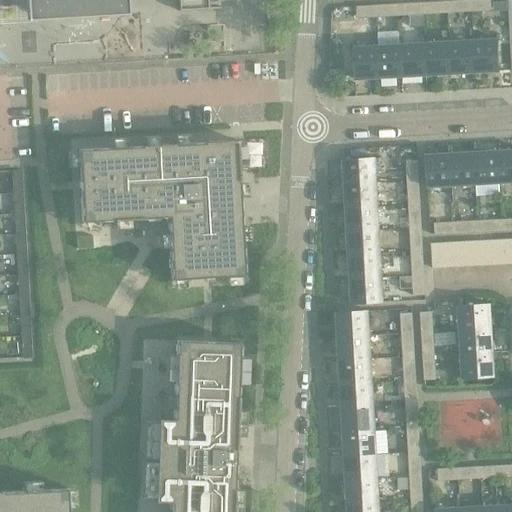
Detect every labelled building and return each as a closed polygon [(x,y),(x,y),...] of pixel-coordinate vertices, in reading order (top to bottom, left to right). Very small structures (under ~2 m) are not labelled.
[(78,0),(80,17),(110,16),(127,15),(125,0),(177,0),(179,12),(209,10),(208,0),(216,0),(216,2),(245,0),(24,0),(26,20),(72,18),(71,0),(78,0)] [(490,0),(481,0),(471,1),(472,13),(491,11),(490,0)] [(471,1),(447,2),(448,14),(472,13),(471,1)] [(447,2),(423,3),(424,15),(448,14),(447,2)] [(423,3),(399,5),(400,17),(424,15),(423,3)] [(399,5),(376,6),(376,18),(400,17),(399,5)] [(376,6),(356,7),(357,19),(376,18),(376,6)] [(498,40),(473,42),(475,73),(499,72),(498,40)] [(473,42),(449,43),(451,75),(475,73),(473,42)] [(449,43),(426,44),(427,76),(451,75),(449,43)] [(426,44),(402,46),(404,77),(427,76),(426,44)] [(402,46),(378,47),(380,79),(404,77),(402,46)] [(380,79),(378,47),(354,48),(355,80),(380,79)] [(345,69),(330,70),(330,82),(346,82),(345,69)] [(141,147),(77,150),(81,222),(113,221),(144,219),(167,218),(171,280),(243,276),(240,213),(241,213),(241,212),(240,212),(239,202),(240,202),(240,201),(239,201),(238,181),(239,181),(236,141),(203,143),(173,145),(172,145),(141,146),(141,147)] [(511,151),(497,152),(499,184),(511,182),(511,151)] [(497,152),(473,153),(475,185),(499,184),(497,152)] [(473,153),(450,155),(452,186),(475,185),(473,153)] [(452,186),(450,155),(425,156),(427,188),(452,186)] [(342,161),(344,185),(377,183),(375,159),(342,161)] [(405,162),(406,181),(418,180),(417,161),(405,162)] [(21,172),(12,172),(13,183),(22,183),(21,172)] [(418,180),(406,181),(408,205),(420,204),(418,180)] [(22,183),(13,183),(14,194),(22,194),(22,183)] [(377,183),(344,185),(345,209),(378,207),(377,183)] [(22,194),(14,194),(14,205),(23,204),(22,194)] [(23,204),(14,205),(15,215),(24,214),(23,204)] [(420,204),(408,205),(409,229),(421,228),(420,204)] [(378,207),(345,209),(347,232),(379,231),(378,207)] [(24,214),(15,215),(15,225),(24,224),(24,214)] [(511,219),(501,220),(502,232),(511,231),(511,219)] [(501,220),(477,221),(478,233),(502,232),(501,220)] [(477,221),(454,223),(454,235),(478,233),(477,221)] [(454,235),(454,223),(434,224),(435,236),(454,235)] [(24,224),(15,225),(16,235),(25,235),(24,224)] [(421,228),(409,229),(411,253),(423,252),(421,228)] [(379,231),(347,232),(348,256),(381,254),(379,231)] [(25,235),(16,235),(16,245),(25,245),(25,235)] [(511,239),(503,240),(504,265),(511,264),(511,239)] [(503,240),(491,241),(492,266),(504,265),(503,240)] [(479,241),(468,242),(469,267),(481,266),(479,241)] [(491,241),(479,241),(481,266),(492,266),(491,241)] [(456,242),(444,243),(445,268),(457,268),(456,242)] [(468,242),(456,242),(457,268),(469,267),(468,242)] [(445,268),(444,243),(431,244),(432,269),(445,268)] [(25,245),(16,245),(17,255),(26,255),(25,245)] [(423,252),(411,253),(412,276),(424,276),(423,252)] [(381,254),(348,256),(350,280),(382,278),(381,254)] [(26,255),(17,255),(18,266),(26,265),(26,255)] [(26,265),(18,266),(18,276),(27,275),(26,265)] [(27,275),(18,276),(19,286),(28,286),(27,275)] [(424,276),(412,276),(413,296),(425,295),(424,276)] [(382,278),(350,280),(351,305),(384,303),(382,278)] [(28,286),(19,286),(19,296),(28,296),(28,286)] [(28,296),(19,296),(20,307),(29,306),(28,296)] [(459,306),(460,331),(492,329),(490,305),(459,306)] [(29,306),(20,307),(20,317),(29,316),(29,306)] [(336,313),(337,337),(370,335),(369,311),(336,313)] [(432,312),(420,313),(421,333),(433,332),(432,312)] [(400,314),(401,333),(401,334),(413,333),(412,313),(400,314)] [(29,316),(20,317),(21,327),(30,326),(29,316)] [(30,326),(21,327),(22,337),(30,336),(30,326)] [(492,329),(460,331),(461,355),(493,353),(492,329)] [(433,332),(421,333),(423,357),(435,356),(433,332)] [(413,333),(401,334),(403,357),(415,357),(413,333)] [(370,335),(337,337),(339,361),(371,359),(370,335)] [(30,336),(22,337),(22,348),(31,347),(30,336)] [(237,398),(239,343),(176,341),(173,420),(157,420),(154,502),(170,502),(169,511),(232,511),(234,475),(235,475),(235,474),(234,474),(235,463),(236,463),(236,462),(235,462),(237,398)] [(31,347),(22,348),(23,359),(32,358),(31,347)] [(493,353),(461,355),(463,379),(495,377),(493,353)] [(435,356),(423,357),(424,381),(436,380),(435,356)] [(415,357),(403,357),(404,381),(416,381),(415,357)] [(371,359),(339,361),(340,385),(373,383),(371,359)] [(416,381),(404,381),(406,405),(417,404),(416,381)] [(373,383),(340,385),(341,409),(374,407),(373,383)] [(417,404),(406,405),(407,429),(419,428),(417,404)] [(374,407),(341,409),(343,433),(375,431),(374,407)] [(419,428),(407,429),(408,453),(420,452),(419,428)] [(375,431),(343,433),(344,456),(377,455),(375,431)] [(420,452),(408,453),(410,477),(422,476),(420,452)] [(377,455),(344,456),(346,480),(378,478),(377,455)] [(505,466),(481,467),(482,479),(506,478),(505,466)] [(481,467),(457,468),(458,480),(482,479),(481,467)] [(457,468),(438,469),(439,481),(458,480),(457,468)] [(422,476),(410,477),(411,500),(423,500),(422,476)] [(378,478),(346,480),(347,504),(380,502),(378,478)] [(0,511),(67,511),(66,489),(0,493),(0,492),(0,511)] [(423,511),(423,500),(411,500),(411,511),(423,511)] [(380,511),(380,502),(347,504),(347,511),(380,511)]
